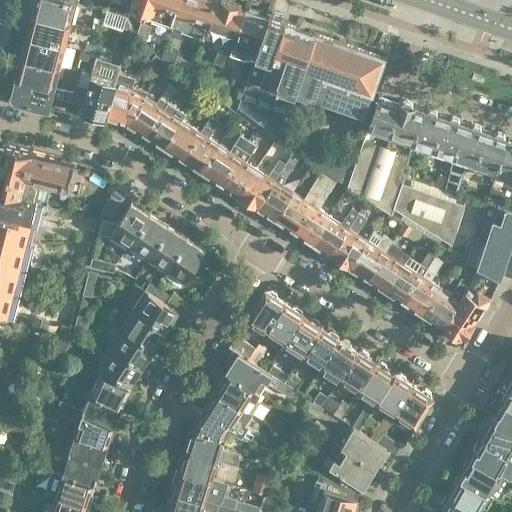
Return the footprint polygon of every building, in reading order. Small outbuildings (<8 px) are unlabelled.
[(68,0),(37,0),(34,13),(72,23),(77,2),(68,0)] [(119,0),(108,0),(107,9),(125,15),(119,0)] [(131,0),(128,11),(142,16),(143,12),(146,0),(131,0)] [(146,0),(143,12),(146,13),(145,18),(166,25),(167,20),(172,22),(179,0),(146,0)] [(179,0),(172,22),(169,32),(198,42),(200,37),(213,0),(179,0)] [(218,0),(213,0),(200,37),(221,44),(219,48),(218,48),(214,61),(226,66),(229,57),(232,49),(233,43),(232,43),(244,8),(239,7),(240,5),(226,0),(219,0),(218,0)] [(233,43),(232,49),(229,57),(252,65),(255,57),(254,56),(267,16),(257,13),(258,11),(248,8),(247,10),(244,8),(232,43),(233,43)] [(104,19),(103,23),(123,30),(123,28),(129,30),(131,24),(127,16),(125,15),(107,9),(103,19),(104,19)] [(34,13),(28,35),(66,45),(72,23),(34,13)] [(282,19),(268,15),(254,56),(255,57),(258,58),(259,54),(269,57),(272,58),(273,56),(285,22),(281,21),(282,19)] [(92,29),(101,31),(103,23),(104,19),(103,19),(95,17),(92,29)] [(139,22),(136,31),(139,35),(144,40),(149,25),(139,22)] [(383,56),(285,22),(273,56),(272,58),(269,57),(260,81),(290,91),(314,99),(315,97),(364,115),(371,93),(374,94),(375,89),(372,88),(383,56)] [(28,35),(23,56),(61,66),(66,45),(28,35)] [(166,41),(160,56),(166,62),(171,66),(177,53),(166,41)] [(86,42),(85,49),(90,50),(96,52),(98,44),(87,42),(86,42)] [(96,52),(90,50),(80,48),(78,57),(94,61),(96,52)] [(160,70),(166,62),(154,54),(148,63),(160,70)] [(258,58),(255,57),(252,65),(236,111),(277,142),(292,96),(290,95),(291,92),(260,81),(269,57),(259,54),(258,58)] [(23,56),(17,77),(55,87),(61,66),(23,56)] [(83,103),(82,109),(92,112),(93,115),(99,117),(102,116),(105,117),(120,72),(122,65),(96,56),(91,72),(87,86),(85,94),(83,103)] [(120,72),(105,117),(107,117),(108,120),(114,122),(117,120),(125,123),(144,95),(147,90),(133,86),(135,77),(120,72)] [(177,85),(182,88),(188,88),(192,82),(183,75),(177,85)] [(55,87),(17,77),(13,94),(12,94),(16,101),(16,100),(49,109),(53,96),(83,103),(85,94),(72,91),(55,87)] [(200,87),(215,94),(219,85),(204,79),(200,87)] [(72,91),(85,94),(87,86),(74,83),(72,91)] [(144,95),(125,123),(126,123),(145,135),(163,107),(167,101),(175,88),(169,83),(156,103),(144,95)] [(380,95),(378,94),(367,127),(354,166),(347,185),(392,213),(408,168),(409,165),(405,163),(412,143),(424,109),(412,105),(411,102),(405,100),(402,102),(400,101),(400,100),(398,99),(397,101),(398,101),(397,103),(380,97),(381,95),(382,95),(382,94),(381,94),(380,95)] [(212,113),(219,101),(209,95),(202,107),(212,113)] [(238,102),(228,97),(225,104),(236,109),(238,102)] [(163,107),(145,135),(164,147),(182,119),(186,113),(167,101),(163,107)] [(424,109),(412,143),(453,157),(464,123),(459,121),(458,118),(452,116),(448,118),(436,113),(435,110),(429,108),(426,110),(424,109)] [(200,131),(182,159),(201,171),(219,143),(209,136),(214,129),(219,121),(211,116),(200,131)] [(182,119),(164,147),(182,159),(200,131),(182,119)] [(464,123),(453,157),(449,168),(460,172),(464,161),(495,171),(507,138),(505,137),(503,134),(497,132),(495,134),(481,129),(480,126),(474,124),(470,125),(464,123)] [(219,143),(201,171),(219,183),(237,155),(247,139),(241,134),(230,150),(219,143)] [(511,139),(507,138),(495,171),(496,172),(496,173),(508,177),(511,178),(511,139)] [(237,155),(219,183),(237,195),(255,167),(244,159),(255,144),(247,139),(237,155)] [(3,142),(0,153),(0,188),(26,195),(36,197),(39,184),(67,191),(68,186),(69,186),(74,166),(73,166),(74,160),(3,142)] [(278,172),(256,206),(275,219),(292,191),(282,184),(286,177),(300,156),(292,151),(284,162),(278,172)] [(309,162),(322,170),(329,174),(337,179),(347,185),(354,166),(312,152),(309,162)] [(255,167),(237,195),(256,206),(278,172),(284,162),(279,158),(272,167),(273,168),(268,175),(255,167)] [(408,168),(392,213),(405,221),(412,226),(450,250),(465,203),(456,200),(409,184),(412,177),(413,174),(411,169),(408,168)] [(446,176),(442,188),(456,192),(462,173),(460,172),(449,168),(446,176)] [(292,191),(275,219),(293,231),(316,195),(329,174),(322,170),(309,190),(303,198),(292,191)] [(442,188),(446,176),(438,173),(434,185),(442,188)] [(316,195),(293,231),(312,243),(330,215),(319,208),(324,200),(337,179),(329,174),(316,195)] [(456,200),(459,194),(456,192),(442,188),(434,185),(412,177),(409,184),(456,200)] [(99,211),(98,213),(106,214),(112,217),(130,187),(120,180),(113,191),(100,211),(99,211)] [(501,200),(504,191),(491,187),(488,195),(501,200)] [(0,316),(6,318),(7,314),(7,313),(9,313),(34,215),(33,214),(37,197),(36,197),(26,195),(0,188),(0,316)] [(511,203),(501,200),(488,195),(481,217),(492,221),(487,235),(476,230),(466,259),(479,268),(493,275),(499,278),(511,243),(511,239),(511,203)] [(111,232),(130,244),(149,214),(131,202),(118,222),(111,232)] [(330,215),(312,243),(330,254),(348,227),(358,211),(351,207),(341,222),(330,215)] [(348,227),(330,254),(348,266),(366,239),(357,232),(367,217),(358,211),(348,227)] [(149,214),(130,244),(149,256),(168,226),(149,214)] [(111,232),(118,222),(102,219),(99,235),(110,237),(111,232)] [(405,221),(400,230),(406,234),(412,226),(405,221)] [(168,226),(149,256),(167,268),(187,238),(168,226)] [(348,266),(367,278),(390,242),(392,240),(373,228),(366,239),(348,266)] [(187,238),(167,268),(186,280),(206,250),(187,238)] [(390,242),(367,278),(386,290),(403,263),(404,263),(409,256),(409,254),(390,242)] [(403,263),(386,290),(404,302),(422,274),(434,255),(428,251),(420,263),(409,256),(404,263),(403,263)] [(422,274),(404,302),(422,314),(440,286),(430,280),(443,260),(434,255),(422,274)] [(93,259),(91,267),(103,270),(105,262),(93,259)] [(105,262),(103,270),(115,273),(117,265),(105,262)] [(471,279),(441,326),(463,340),(492,297),(491,296),(499,278),(493,275),(479,268),(476,272),(471,279)] [(98,273),(90,271),(87,283),(95,286),(98,273)] [(440,286),(422,314),(441,326),(471,279),(463,274),(451,293),(440,286)] [(150,282),(145,289),(149,292),(156,296),(161,289),(150,282)] [(95,286),(87,283),(84,296),(92,298),(95,286)] [(161,289),(156,296),(166,303),(171,296),(161,289)] [(266,289),(248,317),(252,320),(266,329),(285,301),(277,296),(276,292),(272,289),(268,290),(266,289)] [(174,291),(171,296),(166,303),(179,311),(190,318),(198,307),(174,291)] [(149,292),(136,311),(166,330),(179,311),(166,303),(156,296),(149,292)] [(285,301),(266,329),(284,341),(303,312),(301,311),(301,308),(297,305),(293,306),(285,301)] [(136,311),(124,330),(154,349),(166,330),(136,311)] [(303,312),(283,343),(302,354),(320,326),(318,325),(318,322),(312,319),(309,319),(302,315),(303,312)] [(87,317),(79,315),(76,328),(84,330),(87,317)] [(49,321),(35,318),(32,330),(47,333),(49,321)] [(320,326),(302,354),(320,366),(338,338),(337,338),(337,334),(332,331),(328,332),(320,326)] [(84,330),(76,328),(73,340),(81,342),(84,330)] [(124,330),(113,348),(142,367),(154,349),(124,330)] [(26,360),(33,337),(21,334),(15,357),(26,360)] [(237,334),(229,346),(239,353),(248,358),(255,347),(237,334)] [(338,338),(320,366),(314,374),(333,386),(338,378),(356,350),(338,338)] [(255,347),(248,358),(255,363),(266,346),(259,342),(255,347)] [(113,348),(101,366),(129,385),(131,386),(142,367),(113,348)] [(344,369),(338,378),(357,390),(375,362),(367,357),(367,354),(362,350),(358,351),(356,350),(344,369)] [(228,370),(227,371),(260,393),(267,382),(291,397),(296,389),(294,388),(284,382),(268,371),(255,363),(248,358),(239,353),(234,361),(233,360),(231,361),(227,366),(227,369),(228,370)] [(97,379),(91,391),(122,405),(123,403),(126,402),(128,397),(127,394),(131,386),(129,385),(123,382),(100,371),(99,370),(80,362),(77,370),(97,379)] [(371,369),(357,390),(368,397),(364,403),(366,404),(372,408),(376,402),(377,401),(394,374),(386,369),(386,366),(381,363),(378,364),(375,362),(371,369)] [(273,363),(268,371),(284,382),(289,374),(273,363)] [(2,378),(17,383),(20,371),(5,367),(2,378)] [(216,388),(216,389),(252,413),(261,399),(257,397),(260,393),(227,371),(222,379),(221,378),(219,379),(215,384),(216,387),(216,388)] [(300,378),(291,371),(289,374),(284,382),(294,388),(300,378)] [(394,374),(377,401),(395,413),(413,384),(406,379),(405,376),(401,373),(397,374),(395,372),(394,374)] [(83,409),(82,411),(113,424),(114,422),(117,421),(119,416),(118,414),(122,405),(91,391),(69,380),(66,388),(88,398),(83,409)] [(395,413),(391,419),(392,419),(411,431),(433,397),(430,395),(430,391),(426,389),(422,390),(413,384),(395,413)] [(505,400),(504,401),(511,405),(511,386),(510,391),(507,389),(502,398),(505,400)] [(209,399),(204,407),(231,425),(227,430),(227,431),(234,434),(242,438),(249,427),(246,425),(253,413),(252,413),(216,389),(215,390),(213,390),(211,390),(208,395),(208,399),(209,399)] [(313,401),(320,406),(327,396),(320,391),(313,401)] [(332,414),(339,418),(348,404),(341,399),(332,414)] [(322,407),(320,406),(313,401),(311,400),(305,409),(312,413),(316,417),(322,407)] [(498,411),(493,420),(511,430),(511,405),(504,401),(503,403),(500,402),(495,410),(498,411)] [(78,422),(75,433),(74,434),(106,443),(107,440),(110,439),(112,435),(110,432),(113,424),(82,411),(62,402),(57,413),(78,422)] [(353,426),(359,430),(372,409),(366,404),(353,426)] [(198,416),(193,427),(225,437),(227,431),(227,430),(231,425),(204,407),(198,416)] [(25,416),(17,414),(11,434),(18,437),(25,416)] [(385,414),(370,437),(377,441),(383,432),(392,419),(391,419),(385,414)] [(319,420),(313,428),(323,435),(329,427),(319,420)] [(487,431),(482,439),(511,455),(511,430),(493,420),(492,422),(489,420),(484,429),(487,431)] [(276,429),(285,435),(290,427),(281,422),(276,429)] [(341,447),(346,450),(374,468),(387,448),(379,443),(377,441),(370,437),(359,430),(353,426),(341,447)] [(189,439),(186,449),(238,464),(241,454),(222,448),(225,437),(193,427),(192,427),(192,428),(188,430),(187,436),(189,439)] [(62,436),(72,440),(68,453),(100,462),(101,459),(104,458),(106,454),(104,451),(106,443),(74,434),(75,433),(64,429),(62,436)] [(401,443),(383,432),(377,441),(378,441),(396,453),(401,443)] [(18,437),(11,434),(5,451),(13,454),(18,437)] [(476,450),(472,458),(500,474),(509,479),(510,480),(511,476),(511,455),(482,439),(481,441),(478,439),(474,448),(476,450)] [(315,446),(310,454),(323,462),(328,455),(315,446)] [(334,457),(329,466),(355,483),(362,488),(374,468),(346,450),(341,447),(334,457)] [(180,467),(180,469),(212,478),(216,467),(224,469),(224,467),(236,470),(238,464),(186,449),(183,456),(180,458),(178,463),(180,467)] [(297,452),(292,462),(300,466),(305,456),(297,452)] [(99,464),(100,462),(68,453),(64,466),(49,461),(47,469),(62,474),(93,483),(96,474),(99,473),(101,468),(99,464)] [(15,460),(3,456),(0,465),(0,473),(10,476),(15,460)] [(509,479),(500,474),(472,458),(471,460),(468,458),(463,467),(465,469),(461,477),(489,493),(498,498),(509,479)] [(251,468),(238,464),(236,470),(235,472),(249,476),(251,468)] [(176,480),(173,490),(206,500),(235,507),(239,509),(249,511),(257,511),(258,511),(259,505),(243,500),(243,502),(237,500),(237,499),(224,495),(227,483),(212,478),(180,469),(179,470),(177,469),(174,479),(176,480)] [(62,474),(56,494),(87,503),(88,502),(91,500),(92,495),(91,493),(93,483),(62,474)] [(16,482),(0,477),(0,497),(10,501),(16,482)] [(454,487),(450,495),(479,511),(489,493),(461,477),(460,479),(457,477),(452,486),(454,487)] [(314,484),(307,505),(318,508),(330,511),(352,511),(353,509),(355,508),(357,503),(356,500),(357,497),(350,495),(344,493),(324,487),(314,484)] [(168,508),(167,510),(172,511),(202,511),(204,507),(220,511),(237,511),(239,509),(235,507),(206,500),(173,490),(170,498),(168,497),(165,507),(168,508)] [(275,495),(265,492),(260,505),(271,508),(275,495)] [(40,511),(41,511),(86,511),(88,509),(86,506),(87,503),(56,494),(52,507),(42,504),(40,511)] [(443,507),(440,511),(478,511),(479,511),(450,495),(449,498),(446,496),(441,505),(443,507)]
